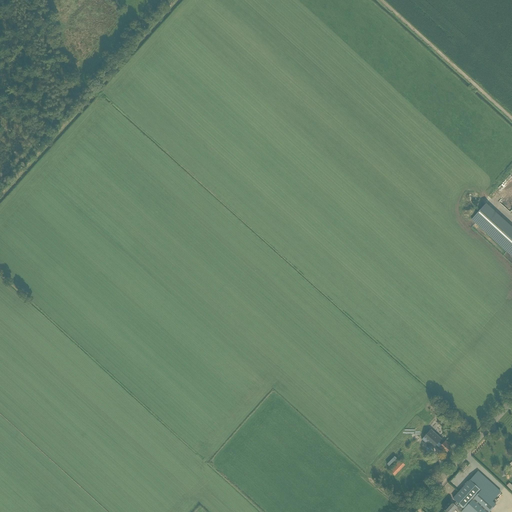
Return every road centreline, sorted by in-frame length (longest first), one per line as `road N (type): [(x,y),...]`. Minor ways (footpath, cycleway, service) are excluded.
road 1 (track): [(0,185),(72,105),(34,0)]
road 2 (tertiary): [(413,511),(511,401)]
